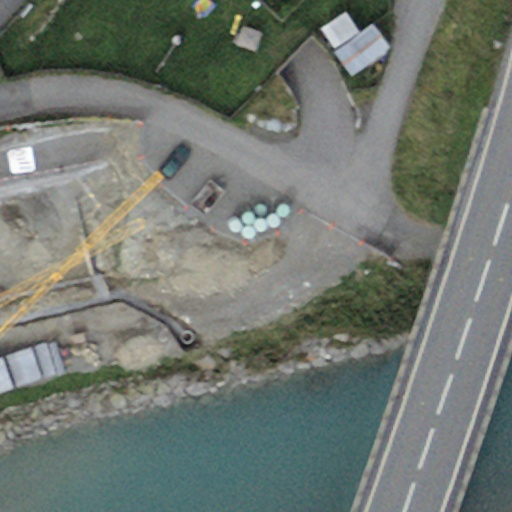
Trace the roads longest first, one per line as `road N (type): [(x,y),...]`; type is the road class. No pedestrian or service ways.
road 1 (residential): [(0,104),(66,93),(166,111),(393,230),(464,239)]
road 2 (primary): [(511,190),(406,511)]
